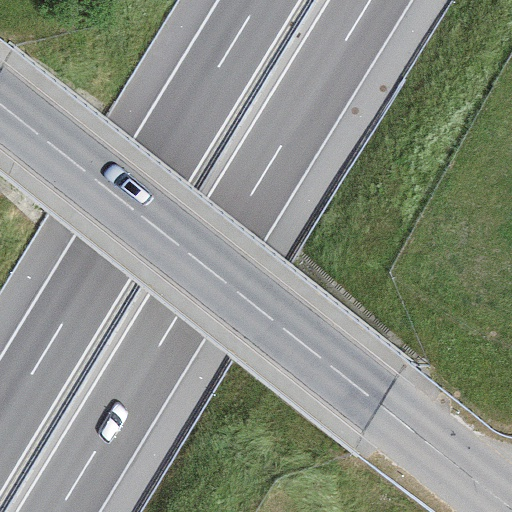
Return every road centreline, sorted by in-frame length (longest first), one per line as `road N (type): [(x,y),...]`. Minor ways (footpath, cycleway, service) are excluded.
road 1 (tertiary): [(0,103),(506,511)]
road 2 (motorway): [(62,511),(372,0)]
road 3 (motorway): [(259,0),(0,428)]
